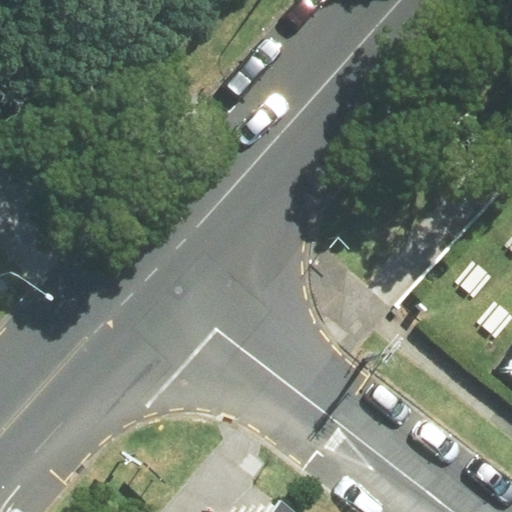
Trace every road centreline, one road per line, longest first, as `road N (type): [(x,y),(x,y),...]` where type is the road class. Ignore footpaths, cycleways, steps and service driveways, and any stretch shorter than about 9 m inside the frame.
road 1 (residential): [(155,275),(460,511)]
road 2 (secondary): [(155,275),(401,0)]
road 3 (secondary): [(0,433),(155,275)]
